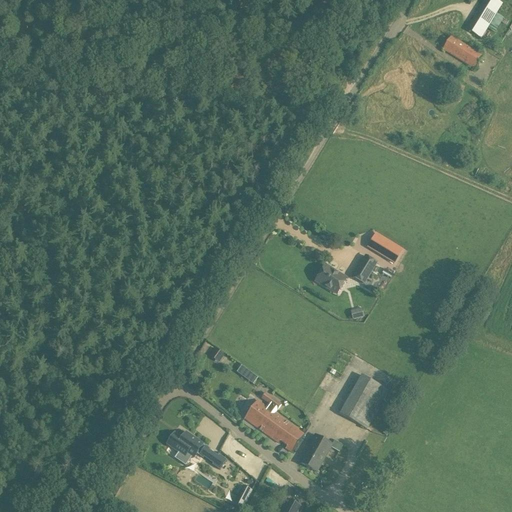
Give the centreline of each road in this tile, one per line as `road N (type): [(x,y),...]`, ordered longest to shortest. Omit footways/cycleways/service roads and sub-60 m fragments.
road 1 (unclassified): [(179,382),(412,0)]
road 2 (track): [(0,50),(268,71),(333,68)]
road 3 (unclassified): [(348,511),(179,382)]
road 4 (unclassified): [(102,511),(179,382)]
